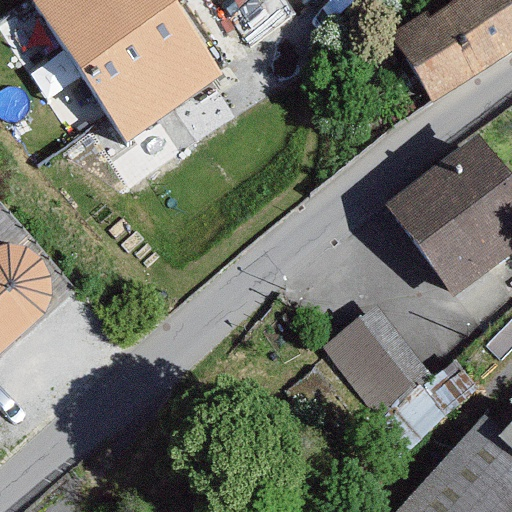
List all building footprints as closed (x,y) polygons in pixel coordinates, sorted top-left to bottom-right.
[(307,25),(290,0),(187,0),(164,15),(154,0),(36,0),(26,6),(127,160),(208,108),(205,103),(236,83),(231,75),(307,25)] [(511,65),(511,28),(494,0),(490,0),(436,34),(429,24),(389,50),(430,116),(511,65)] [(511,195),(482,155),(392,221),(460,312),(511,272),(511,195)] [(0,265),(0,364),(44,328),(51,313),(51,297),(46,282),(35,271),(20,264),(4,264),(0,265)] [(424,388),(375,320),(321,360),(370,427),(424,388)] [(511,511),(511,452),(511,453),(485,429),(407,511),(511,511)]
